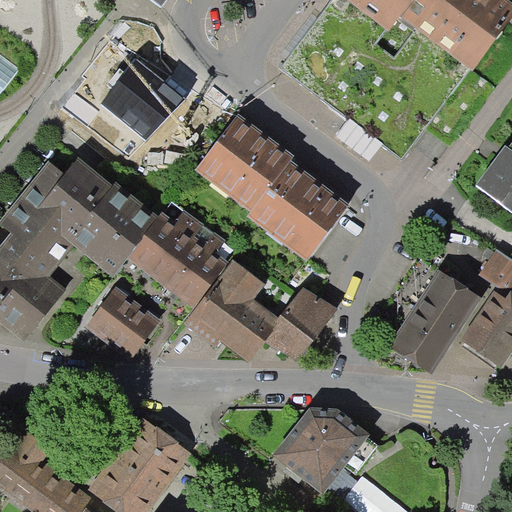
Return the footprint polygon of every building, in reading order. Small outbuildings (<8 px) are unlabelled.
[(511,0),(336,0),(285,68),(401,156),(470,65),(481,73),(511,32),(511,0)] [(148,76),(118,54),(96,84),(128,108),(113,127),(148,152),(192,92),(156,66),(148,76)] [(302,161),(243,116),(201,172),(257,213),(253,219),(312,263),(354,207),(299,166),(302,161)] [(511,148),(484,186),(511,206),(511,148)] [(4,247),(0,243),(0,318),(28,341),(63,295),(44,281),(76,239),(117,270),(123,260),(154,216),(82,160),(63,184),(44,169),(0,225),(0,229),(11,238),(4,247)] [(241,249),(167,198),(154,216),(123,260),(197,311),(187,325),(219,348),(224,341),(251,359),(269,334),(306,360),(340,312),(302,286),(282,314),(262,300),(273,284),(235,258),(241,249)] [(511,359),(511,264),(496,252),(480,276),(501,289),(470,341),(508,367),(511,359)] [(485,298),(443,271),(395,347),(437,373),(485,298)] [(165,323),(116,290),(88,331),(136,365),(165,323)] [(281,455),(328,492),(370,439),(323,402),(281,455)] [(0,493),(26,511),(146,511),(187,455),(142,423),(92,492),(74,479),(91,455),(34,415),(0,462),(0,493)]
